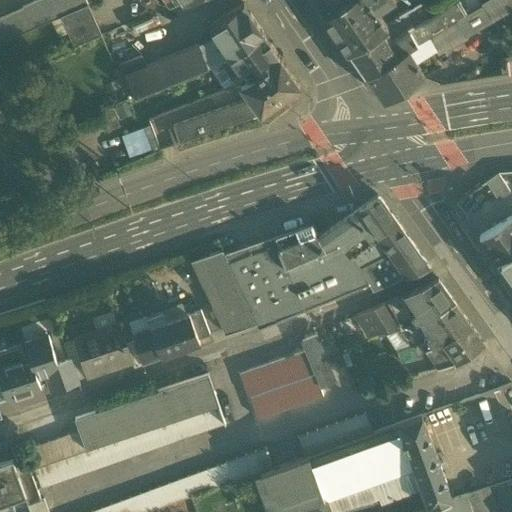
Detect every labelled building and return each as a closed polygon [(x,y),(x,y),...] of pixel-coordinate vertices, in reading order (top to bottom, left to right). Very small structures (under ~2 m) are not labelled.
[(0,43),(60,18),(88,6),(85,0),(38,0),(22,7),(23,8),(0,18),(0,43)] [(314,0),(324,13),(342,0),(314,0)] [(342,0),(324,13),(338,33),(347,48),(380,28),(387,24),(376,8),(388,0),(342,0)] [(436,51),(438,54),(511,10),(511,0),(489,0),(481,5),(466,14),(445,26),(445,27),(428,37),(428,38),(436,51)] [(477,0),(462,0),(459,2),(466,14),(481,5),(477,0)] [(445,26),(466,14),(459,2),(438,14),(445,26)] [(210,27),(216,35),(250,13),(244,4),(243,4),(210,27)] [(100,36),(88,6),(60,18),(73,47),(100,36)] [(264,34),(250,13),(216,35),(221,43),(231,58),(233,57),(264,34)] [(438,14),(410,31),(417,44),(428,37),(445,27),(445,26),(438,14)] [(390,43),(380,28),(347,48),(366,74),(397,56),(390,43)] [(410,31),(390,43),(397,56),(409,49),(417,44),(410,31)] [(280,58),(264,34),(233,57),(231,58),(221,62),(238,85),(241,84),(247,81),(249,80),(280,58)] [(409,49),(417,63),(432,54),(424,41),(428,38),(428,37),(417,44),(409,49)] [(424,41),(432,54),(436,51),(428,38),(424,41)] [(221,62),(231,58),(221,43),(202,50),(201,47),(196,45),(146,65),(125,74),(135,97),(208,67),(221,62)] [(384,100),(424,76),(417,63),(409,49),(397,56),(366,74),(384,100)] [(440,67),(432,54),(417,63),(424,76),(440,67)] [(121,64),(125,74),(146,65),(142,55),(121,64)] [(511,56),(499,58),(501,71),(511,69),(511,56)] [(300,85),(280,58),(249,80),(247,81),(255,94),(250,97),(251,98),(257,107),(261,113),(300,85)] [(225,91),(238,85),(221,62),(208,67),(225,91)] [(241,84),(250,97),(255,94),(247,81),(241,84)] [(173,125),(179,142),(258,115),(261,113),(257,107),(251,98),(173,125)] [(143,128),(151,151),(151,152),(160,149),(152,125),(143,128)] [(151,151),(143,128),(121,135),(128,158),(151,151)] [(486,182),(497,200),(510,192),(498,173),(486,182)] [(39,196),(36,181),(20,184),(22,199),(39,196)] [(378,195),(316,239),(321,252),(339,244),(349,258),(352,256),(399,224),(378,195)] [(479,236),(497,261),(511,252),(511,216),(511,217),(511,216),(479,236)] [(369,284),(373,291),(429,267),(399,224),(352,256),(369,284)] [(287,267),(321,252),(316,239),(311,225),(274,238),(287,267)] [(274,238),(224,256),(256,323),(259,329),(304,310),(287,267),(274,238)] [(321,252),(287,267),(304,310),(369,284),(352,256),(349,258),(339,244),(321,252)] [(226,334),(256,323),(224,256),(222,251),(192,262),(226,334)] [(511,252),(497,261),(511,282),(511,252)] [(433,332),(441,342),(470,323),(454,302),(439,280),(406,294),(423,317),(433,332)] [(357,316),(370,335),(396,326),(401,324),(387,301),(357,316)] [(185,306),(162,314),(166,323),(189,315),(185,306)] [(189,315),(198,340),(210,335),(201,310),(189,315)] [(97,332),(117,326),(112,312),(92,318),(97,332)] [(147,320),(151,329),(161,358),(200,344),(198,340),(189,315),(166,323),(162,314),(147,320)] [(151,329),(147,320),(146,316),(129,322),(133,335),(151,329)] [(411,347),(428,340),(427,337),(433,332),(423,317),(401,324),(396,326),(411,347)] [(119,325),(125,342),(133,339),(132,336),(133,335),(129,322),(119,325)] [(484,344),(470,323),(441,342),(456,363),(484,344)] [(76,340),(88,377),(132,362),(125,342),(119,325),(117,326),(97,332),(76,340)] [(143,365),(161,358),(151,329),(133,335),(132,336),(133,339),(143,365)] [(441,342),(433,332),(427,337),(428,340),(433,346),(434,347),(441,342)] [(302,341),(312,364),(326,358),(317,335),(302,341)] [(24,344),(29,358),(30,358),(37,377),(46,374),(59,369),(58,364),(48,336),(24,344)] [(70,360),(78,380),(88,377),(76,340),(64,343),(69,360),(70,360)] [(396,353),(401,363),(425,350),(433,346),(428,340),(411,347),(396,353)] [(456,363),(441,342),(434,347),(433,346),(425,350),(438,369),(456,363)] [(20,344),(0,350),(0,367),(25,359),(20,344)] [(305,352),(240,375),(248,397),(313,374),(305,352)] [(41,389),(37,377),(30,358),(29,358),(25,359),(0,367),(0,380),(7,401),(41,389)] [(336,380),(326,358),(312,364),(321,386),(336,380)] [(58,364),(59,369),(66,389),(79,384),(78,380),(70,360),(69,360),(58,364)] [(52,393),(66,389),(59,369),(46,374),(52,393)] [(85,451),(217,404),(207,374),(74,421),(85,451)] [(250,398),(258,420),(323,396),(316,375),(250,398)] [(224,424),(217,404),(84,452),(36,470),(33,471),(40,490),(224,424)] [(298,438),(301,447),(305,456),(372,432),(365,413),(298,438)] [(415,470),(418,477),(441,469),(422,416),(399,424),(414,466),(416,470),(415,470)] [(274,511),(289,511),(322,500),(325,499),(414,466),(399,424),(273,470),(261,474),(274,511)] [(28,449),(36,470),(84,452),(76,431),(28,449)] [(96,511),(153,511),(194,497),(271,468),(264,449),(96,511)] [(0,511),(13,511),(11,503),(24,499),(25,498),(19,481),(14,468),(12,460),(0,464),(0,511)] [(26,463),(14,468),(19,481),(31,477),(26,463)] [(444,479),(441,469),(418,477),(421,487),(444,479)] [(24,499),(26,506),(40,501),(31,477),(19,481),(25,498),(24,499)] [(452,499),(444,479),(421,487),(428,506),(452,499)] [(332,509),(325,499),(322,500),(325,511),(409,511),(428,506),(421,487),(380,502),(378,495),(332,509)] [(489,487),(466,494),(471,511),(490,511),(496,510),(489,487)] [(471,511),(466,494),(452,499),(428,506),(409,511),(471,511)] [(48,511),(44,500),(40,501),(26,506),(28,511),(48,511)] [(289,511),(325,511),(322,500),(289,511)]
